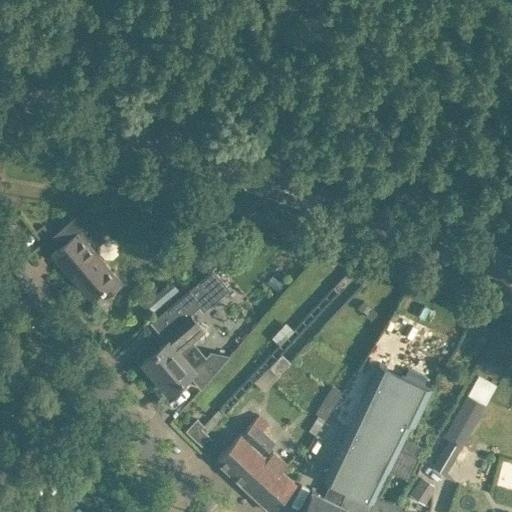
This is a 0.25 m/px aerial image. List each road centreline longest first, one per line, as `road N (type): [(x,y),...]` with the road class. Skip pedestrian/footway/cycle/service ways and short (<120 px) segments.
road 1 (tertiary): [(511,269),(0,87)]
road 2 (tertiary): [(218,511),(145,448),(0,254)]
